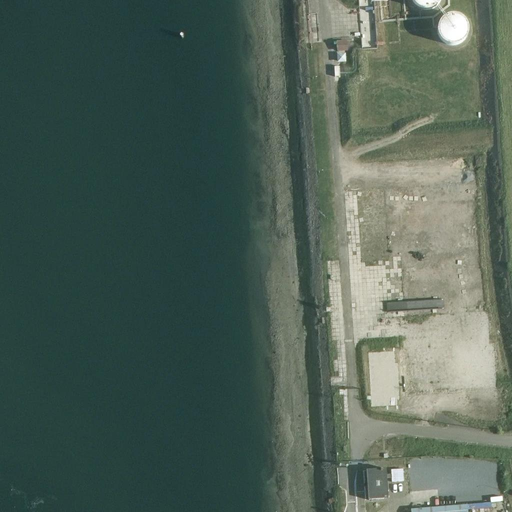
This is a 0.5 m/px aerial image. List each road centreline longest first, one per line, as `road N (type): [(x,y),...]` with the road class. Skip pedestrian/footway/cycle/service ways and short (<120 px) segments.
road 1 (unclassified): [(355,424),(325,0)]
road 2 (unclassified): [(355,424),(511,441)]
